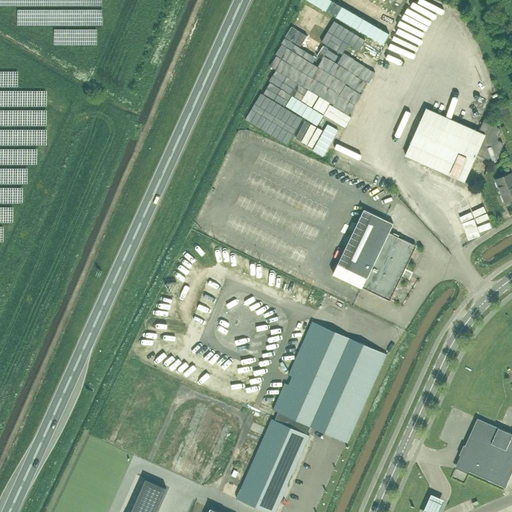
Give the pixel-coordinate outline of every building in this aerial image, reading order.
[(493,90),(497,103),(503,101),(498,88),(493,90)] [(510,114),(506,105),(497,109),(500,118),(510,114)] [(478,132),(426,109),(405,156),(464,182),(476,155),(488,160),(491,159),(491,160),(496,159),(495,157),(498,156),(503,145),(502,143),(497,140),(500,132),(499,129),(483,122),(478,132)] [(511,199),(511,175),(511,174),(495,180),(504,203),(511,199)] [(337,265),(333,274),(361,288),(361,287),(389,301),(416,246),(389,233),(393,224),(363,210),(337,265)] [(230,226),(239,230),(241,224),(233,220),(230,226)] [(305,263),(309,252),(303,249),(298,260),(305,263)] [(214,275),(211,287),(222,290),(225,278),(214,275)] [(262,285),(267,286),(270,277),(265,276),(262,285)] [(239,307),(249,300),(246,296),(236,303),(239,307)] [(262,305),(253,310),(255,315),(265,309),(262,305)] [(266,511),(275,511),(309,436),(306,434),(309,427),(345,442),(348,434),(351,435),(387,354),(312,321),(289,374),(292,376),(289,384),(285,383),(273,410),(278,412),(274,420),(272,419),(267,429),(268,429),(265,436),(264,436),(262,440),(263,440),(262,442),(261,442),(243,484),(242,486),(236,498),(266,511)] [(233,329),(225,338),(230,342),(237,333),(233,329)] [(234,341),(238,344),(245,336),(241,333),(234,341)] [(248,337),(241,344),(245,347),(251,340),(248,337)] [(477,418),(470,434),(511,452),(511,433),(511,434),(477,418)] [(511,452),(470,434),(464,447),(467,448),(466,451),(511,471),(511,452)] [(511,472),(511,471),(466,451),(459,466),(505,487),(511,472)] [(146,479),(131,511),(155,511),(166,488),(146,479)] [(437,511),(443,499),(431,494),(422,511),(437,511)] [(233,511),(213,503),(208,511),(233,511)]
